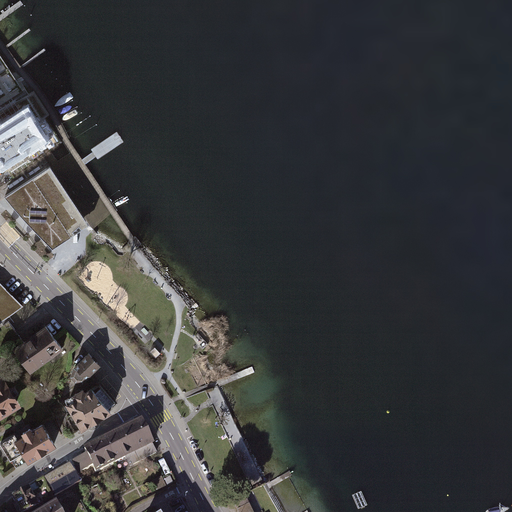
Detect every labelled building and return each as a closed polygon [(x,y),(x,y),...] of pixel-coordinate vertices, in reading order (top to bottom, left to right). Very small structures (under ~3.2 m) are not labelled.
[(0,94),(17,86),(0,53),(0,94)] [(0,168),(45,140),(20,102),(0,114),(0,168)] [(86,229),(47,169),(2,196),(48,249),(86,229)] [(0,284),(0,326),(20,309),(0,284)] [(45,328),(11,351),(28,376),(62,353),(45,328)] [(88,358),(73,371),(82,382),(98,369),(88,358)] [(2,381),(0,382),(0,418),(17,409),(2,381)] [(91,387),(62,403),(77,430),(106,414),(91,387)] [(32,423),(0,442),(14,464),(46,446),(32,423)] [(154,448),(143,425),(84,451),(95,475),(154,448)] [(81,485),(71,465),(45,477),(55,498),(81,485)] [(32,489),(16,498),(23,511),(24,511),(40,503),(32,489)] [(253,511),(248,502),(229,511),(253,511)]
